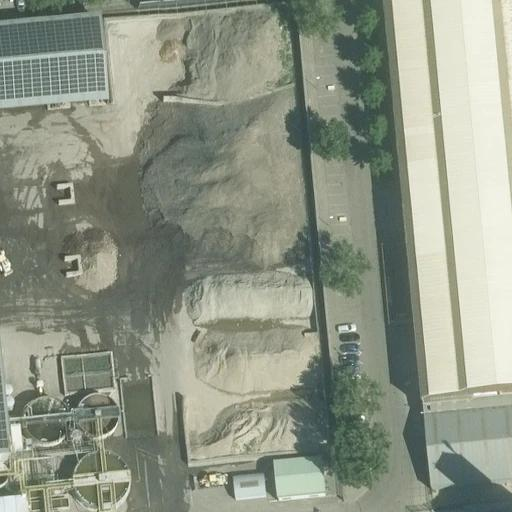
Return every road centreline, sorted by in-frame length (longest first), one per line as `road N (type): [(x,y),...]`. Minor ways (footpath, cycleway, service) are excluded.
road 1 (unclassified): [(396,505),(341,0)]
road 2 (unknown): [(123,68),(131,94),(122,112),(44,126),(23,161),(57,328)]
